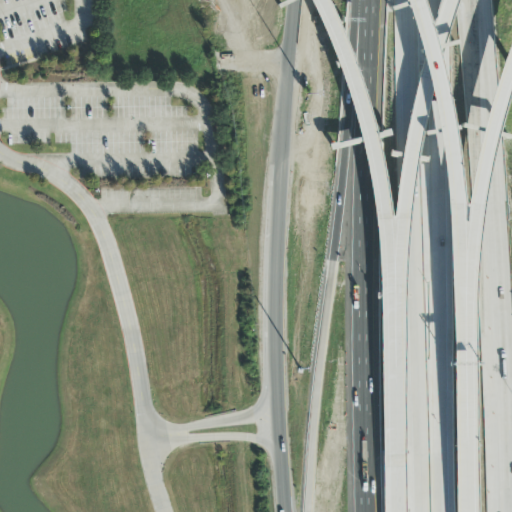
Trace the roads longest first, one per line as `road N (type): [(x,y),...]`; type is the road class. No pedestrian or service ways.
road 1 (motorway): [(362,0),(307,511)]
road 2 (motorway): [(497,511),(478,0)]
road 3 (motorway): [(370,0),(359,511)]
road 4 (motorway): [(406,0),(414,511)]
road 5 (motorway): [(464,382),(461,165),(427,0)]
road 6 (motorway): [(438,385),(429,0)]
road 7 (motorway): [(317,0),(361,111),(393,295)]
road 8 (motorway): [(454,0),(405,178),(393,295)]
road 9 (motorway): [(464,382),(474,233),(511,85)]
road 10 (secondary): [(283,182),(277,388)]
road 11 (secondary): [(304,0),(283,182)]
road 12 (motorway): [(393,295),(393,457)]
road 13 (motorway): [(466,511),(464,382)]
road 14 (motorway): [(441,511),(438,385)]
